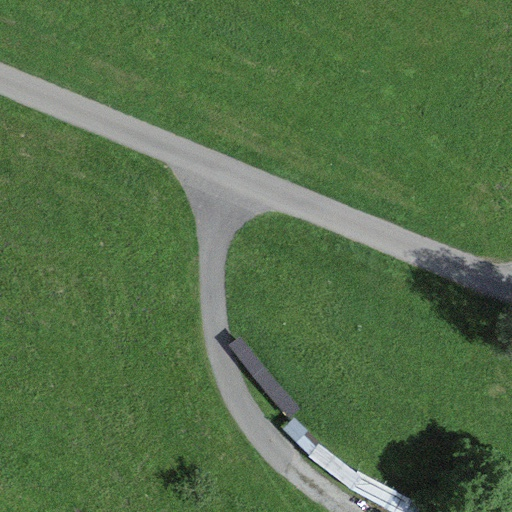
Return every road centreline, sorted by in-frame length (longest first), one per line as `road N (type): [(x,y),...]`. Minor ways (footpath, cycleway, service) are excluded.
road 1 (unclassified): [(511,272),(0,63)]
road 2 (track): [(205,147),(211,333),(258,443),(364,511)]
